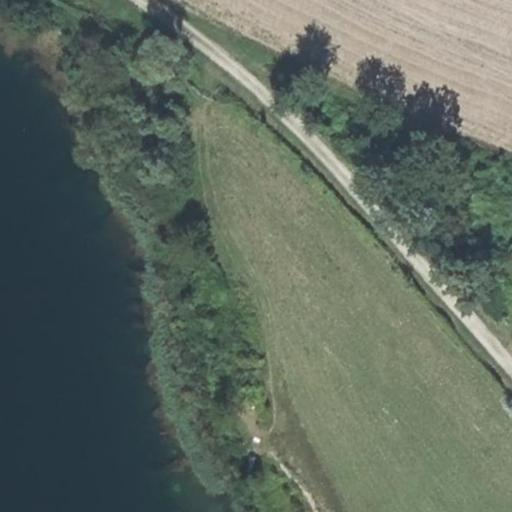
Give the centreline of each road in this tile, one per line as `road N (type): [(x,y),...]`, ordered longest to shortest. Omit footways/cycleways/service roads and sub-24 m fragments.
road 1 (track): [(511,370),(306,135),(147,0)]
road 2 (track): [(211,47),(191,111),(194,194),(345,511)]
